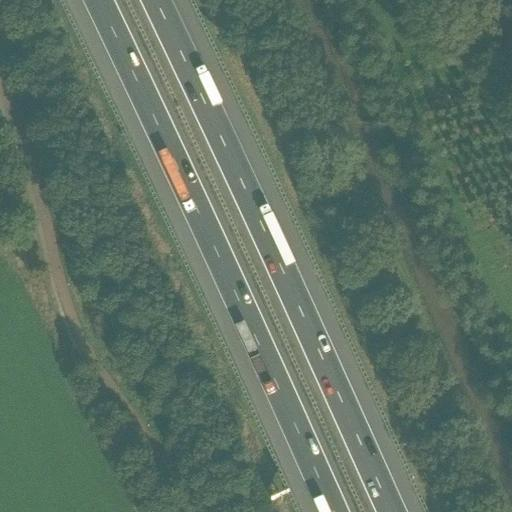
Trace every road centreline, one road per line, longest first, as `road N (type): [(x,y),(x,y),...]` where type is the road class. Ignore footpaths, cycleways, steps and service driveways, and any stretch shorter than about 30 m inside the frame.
road 1 (motorway): [(391,511),(154,0)]
road 2 (motorway): [(97,0),(334,511)]
